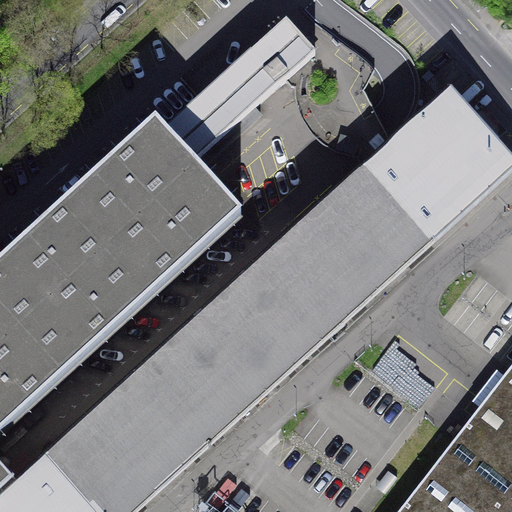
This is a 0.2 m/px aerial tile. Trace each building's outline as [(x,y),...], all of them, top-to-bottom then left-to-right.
[(217,0),(0,196),(0,263),(155,123),(164,134),(312,0),(217,0)] [(286,23),(164,134),(200,172),(200,171),(261,117),(255,110),(315,55),(301,39),(286,23)] [(14,482),(0,495),(0,511),(136,511),(511,172),(511,161),(482,129),(447,90),(14,482)] [(200,172),(164,134),(155,123),(0,263),(0,495),(14,482),(0,466),(0,438),(243,218),(200,171),(200,172)] [(511,511),(511,367),(399,511),(511,511)]
